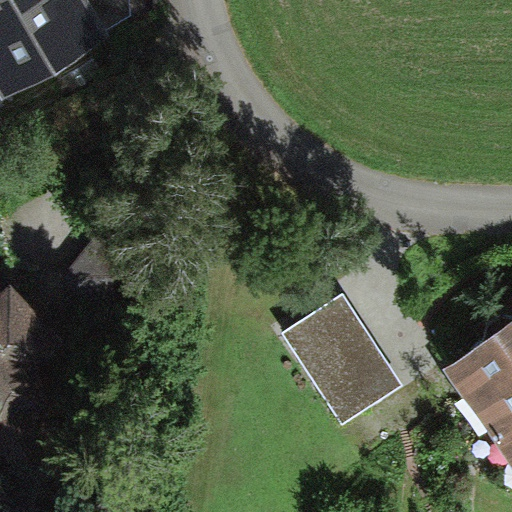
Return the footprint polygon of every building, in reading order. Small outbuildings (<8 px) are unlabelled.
[(95,0),(0,0),(0,79),(4,86),(111,24),(109,23),(95,0)] [(95,0),(109,23),(132,9),(131,0),(95,0)] [(110,212),(68,270),(117,306),(160,248),(110,212)] [(0,410),(48,397),(40,347),(61,325),(11,270),(0,280),(0,410)] [(282,325),(343,418),(405,377),(344,284),(282,325)] [(511,305),(445,348),(465,380),(462,398),(474,417),(491,419),(511,452),(511,305)] [(48,397),(0,410),(0,431),(15,461),(22,459),(30,475),(56,467),(48,397)]
